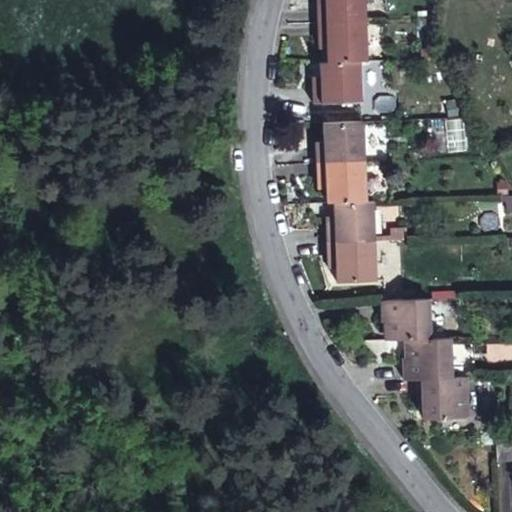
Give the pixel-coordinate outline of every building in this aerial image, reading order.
[(364,19),(363,0),(315,0),(316,10),(316,21),(321,21),(364,19)] [(325,47),(325,61),(332,61),(358,60),(366,60),(364,19),(321,21),(316,21),(317,31),(317,42),(325,41),(325,47)] [(430,57),(430,47),(419,47),(420,57),(430,57)] [(318,61),(319,75),(319,81),(311,81),(311,91),(311,102),(359,101),(358,60),(332,61),(325,61),(318,61)] [(315,151),(315,161),(363,160),(361,119),(321,121),(322,135),(322,140),(314,140),(315,151)] [(323,188),(324,201),(332,200),(365,199),(363,160),(315,161),(315,171),(316,182),(323,181),(323,188)] [(374,239),(372,199),(365,199),(332,200),(333,214),(333,219),(325,220),(326,230),(326,241),(374,239)] [(376,279),(374,239),(326,241),(326,262),(334,261),(334,268),(334,274),(335,281),(376,279)] [(384,319),(384,338),(403,337),(420,336),(428,336),(427,297),(379,298),(380,308),(380,319),(384,319)] [(399,366),(400,377),(406,376),(413,376),(447,375),(446,335),(428,336),(420,336),(403,337),(404,356),(399,356),(399,366)] [(462,415),(461,375),(452,375),(447,375),(413,376),(414,396),(419,396),(419,406),(419,416),(462,415)] [(495,460),(511,459),(511,437),(494,438),(495,460)]
